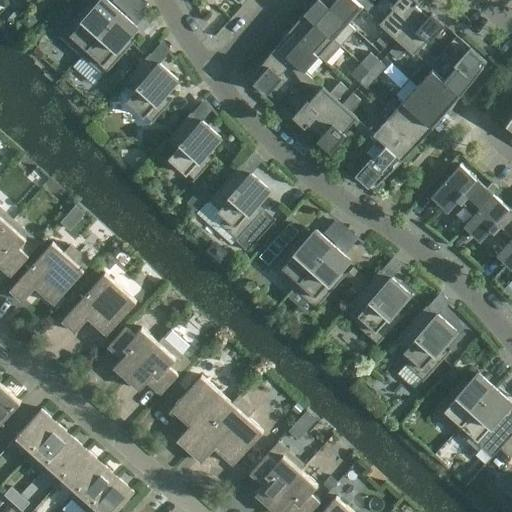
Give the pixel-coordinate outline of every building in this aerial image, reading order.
[(89,2),(59,35),(81,55),(121,12),(109,1),(105,6),(101,2),(102,0),(101,0),(95,7),(89,2)] [(348,23),(321,0),(315,0),(309,7),(312,10),(308,14),(305,12),(304,13),(340,45),(341,45),(334,38),(348,23)] [(363,7),(355,0),(321,0),(348,23),(363,7)] [(355,0),(363,7),(365,9),(372,2),(368,0),(355,0)] [(393,8),(383,19),(372,2),(365,9),(380,22),(379,23),(386,29),(394,36),(394,37),(419,8),(415,5),(418,1),(417,0),(396,0),(391,7),(393,8)] [(121,12),(81,55),(104,75),(134,42),(128,37),(137,26),(136,25),(132,30),(128,26),(132,22),(121,12)] [(340,45),(304,13),(295,23),(298,26),(293,30),(291,28),(290,29),(326,62),(340,45)] [(399,41),(407,48),(414,54),(415,53),(425,62),(429,66),(435,59),(418,50),(427,39),(429,41),(444,24),(431,13),(428,16),(424,13),(399,41)] [(326,62),(290,29),(281,40),(283,42),(279,47),(277,44),(276,46),(307,74),(312,78),(312,77),(305,71),(319,56),(326,62)] [(394,36),(386,29),(376,40),(384,47),(394,36)] [(407,48),(399,41),(389,52),(397,59),(407,48)] [(257,78),(254,82),(267,93),(281,77),(280,75),(289,64),(301,81),(307,74),(276,46),(253,74),(257,78)] [(456,65),(447,76),(435,59),(429,66),(460,95),(483,66),(479,62),(482,58),(470,47),(455,64),(456,65)] [(368,70),(378,59),(370,52),(360,63),(368,70)] [(148,54),(124,81),(134,91),(127,99),(152,122),(170,101),(163,95),(178,78),(177,77),(175,79),(164,69),(162,71),(157,67),(161,63),(160,62),(157,66),(147,58),(149,55),(148,54)] [(376,77),(385,66),(378,59),(368,70),(376,77)] [(460,95),(429,66),(425,62),(424,63),(431,70),(417,85),(446,111),(455,100),(453,98),(457,94),(460,96),(460,95)] [(358,81),(368,70),(360,63),(350,74),(358,81)] [(376,77),(368,70),(358,81),(366,88),(376,77)] [(307,100),(292,116),(305,128),(308,124),(312,128),(337,100),(329,92),(322,86),(322,87),(312,78),(307,74),(301,81),(318,90),(309,101),(307,100)] [(329,92),(337,100),(347,88),(339,82),(329,92)] [(446,111),(417,85),(403,101),(432,128),(441,117),(439,114),(443,110),(445,112),(446,111)] [(342,104),(350,111),(360,100),(352,93),(342,104)] [(432,128),(403,101),(388,117),(417,144),(427,133),(424,130),(428,126),(431,128),(432,128)] [(318,139),(330,151),(345,134),(344,132),(353,122),(365,139),(371,131),(366,127),(356,118),(357,117),(350,111),(342,104),(317,132),(321,136),(318,139)] [(191,112),(165,141),(166,142),(167,140),(177,148),(168,158),(169,159),(171,157),(187,172),(185,173),(186,174),(188,173),(194,178),(192,181),(193,181),(215,156),(214,156),(212,158),(206,152),(221,136),(220,135),(218,136),(207,126),(205,128),(200,124),(204,121),(203,120),(199,124),(190,115),(192,113),(191,112)] [(417,144),(388,117),(374,133),(367,127),(366,127),(371,131),(402,159),(412,149),(410,147),(414,142),(417,144)] [(376,185),(402,159),(371,131),(365,139),(382,148),(373,158),(371,157),(356,174),(369,185),(372,181),(376,185)] [(255,205),(268,190),(256,179),(254,181),(249,177),(253,173),(252,172),(248,176),(239,167),(241,165),(240,164),(207,201),(208,202),(209,200),(219,209),(217,211),(218,211),(220,210),(226,215),(220,222),(237,238),(235,240),(236,240),(238,239),(248,248),(246,250),(247,250),(275,219),(275,218),(272,221),(262,211),(264,209),(263,208),(261,211),(255,205)] [(461,202),(474,214),(475,214),(493,194),(460,164),(431,196),(441,205),(446,200),(452,206),(458,200),(461,203),(461,202)] [(189,200),(198,207),(212,190),(203,182),(189,200)] [(511,210),(493,194),(475,214),(474,214),(464,225),(474,235),(478,230),(485,235),(490,229),(494,232),(499,226),(511,237),(511,210)] [(0,207),(0,233),(13,219),(0,207)] [(347,249),(359,234),(337,216),(328,226),(338,235),(335,239),(347,249)] [(13,219),(0,233),(0,263),(12,274),(40,243),(13,219)] [(292,289),(333,244),(322,234),(318,238),(314,234),(317,230),(316,229),(307,239),(302,235),(304,234),(303,233),(270,269),(271,270),(272,269),(293,287),(292,289)] [(511,237),(496,255),(507,264),(511,259),(511,237)] [(52,241),(10,289),(23,301),(36,286),(55,302),(91,263),(70,244),(64,251),(52,241)] [(333,244),(292,289),(293,289),(294,288),(315,307),(314,308),(315,309),(347,273),(346,272),(345,273),(340,269),(349,259),(348,258),(344,262),(340,258),(344,254),(333,244)] [(380,269),(347,306),(348,307),(349,305),(359,314),(358,315),(358,316),(360,314),(366,320),(360,327),(377,342),(375,344),(376,345),(404,313),(403,313),(401,315),(395,309),(410,293),(409,292),(407,294),(396,283),(394,285),(390,281),(393,278),(392,277),(389,281),(379,272),(381,270),(380,269)] [(105,272),(62,320),(76,332),(89,317),(107,333),(137,301),(105,272)] [(426,305),(393,342),(394,343),(395,341),(405,350),(404,351),(405,352),(406,351),(412,356),(406,363),(423,379),(422,381),(423,381),(451,350),(450,349),(447,352),(441,346),(456,329),(455,328),(454,330),(442,320),(440,322),(436,318),(439,314),(438,313),(435,317),(425,308),(427,306),(426,305)] [(114,366),(127,377),(163,337),(162,337),(158,341),(142,326),(135,334),(126,325),(108,345),(122,357),(114,366)] [(163,337),(127,377),(140,389),(148,380),(161,392),(189,361),(163,337)] [(465,376),(432,412),(433,413),(435,412),(455,430),(454,432),(455,432),(495,387),(484,377),(480,381),(476,378),(480,373),(479,372),(469,383),(465,378),(466,377),(465,376)] [(177,439),(190,450),(239,395),(238,395),(232,402),(201,375),(172,407),(190,424),(177,439)] [(4,386),(0,390),(0,423),(21,401),(4,386)] [(495,387),(455,432),(455,433),(456,431),(477,450),(476,451),(477,452),(509,416),(508,415),(507,417),(502,412),(511,402),(510,401),(507,405),(502,402),(506,397),(495,387)] [(239,395),(190,450),(202,461),(215,447),(234,463),(263,430),(248,417),(255,410),(239,395)] [(10,443),(26,457),(57,422),(41,408),(10,443)] [(57,422),(26,457),(41,471),(72,436),(57,422)] [(72,436),(41,471),(42,472),(48,465),(62,478),(87,450),(72,436)] [(255,493),(268,505),(305,464),(278,441),(250,472),(263,484),(255,493)] [(87,450),(62,478),(77,491),(70,498),(71,498),(103,463),(87,450)] [(103,463),(71,498),(86,511),(118,477),(103,463)] [(305,464),(268,505),(276,511),(285,511),(289,508),(294,511),(309,511),(320,500),(311,492),(318,484),(301,469),(305,465),(305,464)] [(118,477),(86,511),(115,511),(134,491),(118,477)] [(13,502),(20,494),(11,486),(4,494),(13,502)] [(29,502),(20,494),(13,502),(22,510),(29,502)] [(321,511),(354,511),(336,496),(321,511)]
